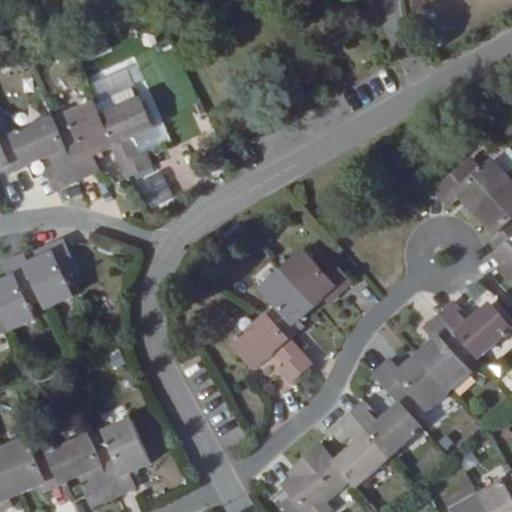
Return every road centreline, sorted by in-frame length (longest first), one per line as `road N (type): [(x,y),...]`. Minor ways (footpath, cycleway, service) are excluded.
road 1 (residential): [(445,250),(370,322),(309,420),(228,486)]
road 2 (residential): [(168,246),(199,217),(429,88)]
road 3 (residential): [(228,486),(156,361),(147,309),(168,246)]
road 4 (residential): [(0,227),(48,217),(90,220),(168,246)]
